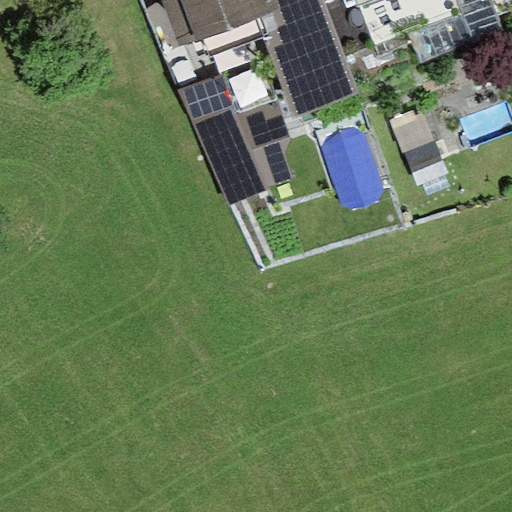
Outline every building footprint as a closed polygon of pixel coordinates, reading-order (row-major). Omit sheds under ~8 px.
[(173,0),(182,23),(240,0),(173,0)] [(355,81),(343,49),(326,0),(263,0),(299,101),(355,81)] [(326,0),(343,49),(459,5),(457,0),(326,0)] [(291,132),(280,102),(228,112),(222,106),(197,116),(231,190),(293,175),(282,147),(291,132)] [(424,113),(394,126),(418,185),(448,172),(424,113)]
